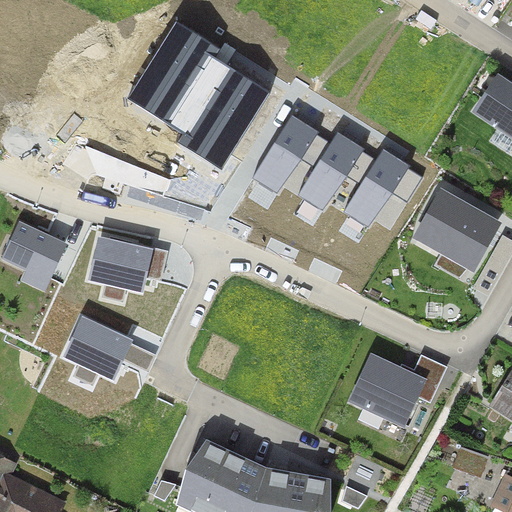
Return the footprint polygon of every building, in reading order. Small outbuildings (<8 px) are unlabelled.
[(221,49),(176,20),(127,98),(184,133),(178,142),(222,170),(272,91),(216,56),(221,49)] [(511,83),(497,74),(471,114),(511,140),(511,83)] [(319,131),(291,114),(252,177),(277,193),(301,159),(315,167),(330,142),(317,134),(319,131)] [(365,148),(337,131),(330,142),(315,167),(298,194),(323,210),(347,175),(361,184),(376,159),(363,151),(365,148)] [(169,180),(86,145),(97,175),(164,195),(169,180)] [(411,165),(383,148),(376,159),(361,184),(344,211),(369,227),(393,193),(408,202),(423,177),(409,168),(411,165)] [(497,222),(441,192),(417,235),(474,266),(497,222)] [(68,246),(18,222),(0,258),(25,270),(20,279),(46,291),(68,246)] [(169,251),(98,235),(88,281),(144,294),(148,277),(162,280),(169,251)] [(133,340),(82,316),(62,357),(114,382),(124,361),(149,372),(157,355),(132,343),(133,340)] [(398,367),(371,354),(349,398),(405,425),(419,396),(433,403),(449,370),(422,357),(415,370),(400,362),(398,367)] [(511,370),(490,407),(511,420),(511,370)] [(267,469),(207,440),(186,468),(176,504),(192,511),(330,511),(332,478),(267,469)] [(481,477),(488,459),(460,449),(453,467),(481,477)] [(61,511),(67,502),(12,474),(17,463),(0,454),(0,511),(61,511)] [(511,511),(511,476),(505,474),(490,506),(502,511),(511,511)] [(176,484),(161,480),(154,496),(165,501),(176,484)] [(368,496),(347,486),(342,501),(359,508),(368,496)]
